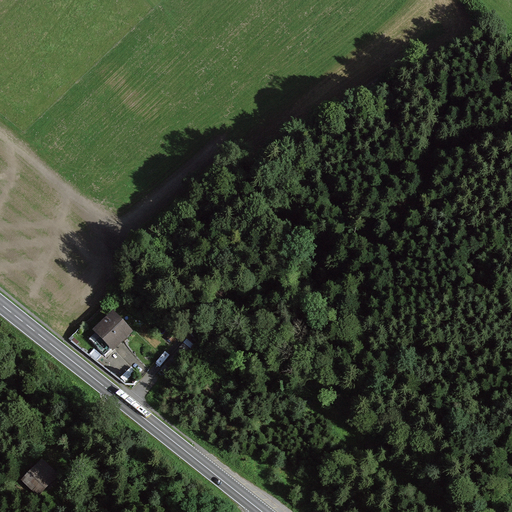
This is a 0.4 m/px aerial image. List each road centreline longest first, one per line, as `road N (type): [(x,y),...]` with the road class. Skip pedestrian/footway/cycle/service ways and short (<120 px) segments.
road 1 (track): [(511,130),(394,178),(287,274),(212,310),(173,350)]
road 2 (primary): [(262,511),(0,302)]
